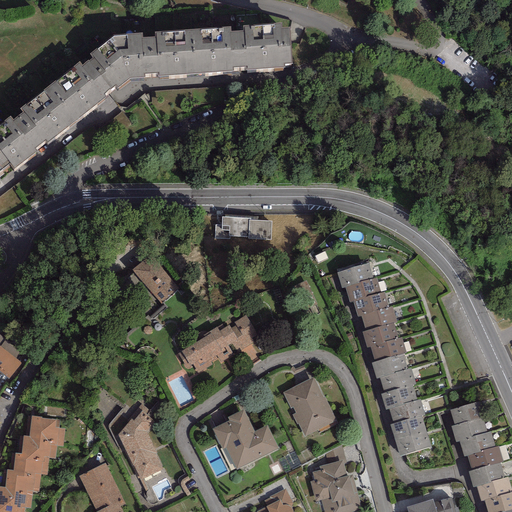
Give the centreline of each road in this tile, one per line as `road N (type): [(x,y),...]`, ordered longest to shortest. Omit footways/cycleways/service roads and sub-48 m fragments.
road 1 (unclassified): [(62,208),(105,199),(282,195),(369,210),(409,229),(449,265),(511,399)]
road 2 (residential): [(212,511),(176,439),(178,423),(257,370),(307,356),(329,362),(343,379),(382,511)]
road 3 (residential): [(261,0),(323,20),(338,41),(330,58),(219,120),(73,180),(62,208)]
road 4 (primary): [(511,102),(307,101),(251,69),(225,26),(220,0)]
road 5 (unknown): [(43,363),(108,281),(189,239)]
